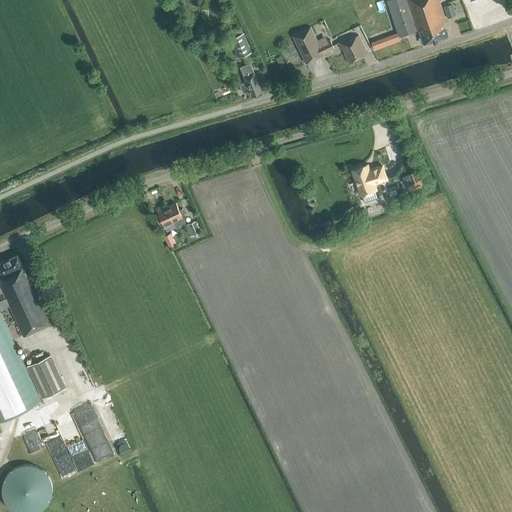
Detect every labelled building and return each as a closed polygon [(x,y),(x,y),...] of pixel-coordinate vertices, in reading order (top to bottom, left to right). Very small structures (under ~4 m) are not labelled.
[(446,21),(438,0),(387,0),(399,37),(419,30),(423,45),(448,36),(444,22),(446,21)] [(456,16),(453,4),(443,7),(447,19),(456,16)] [(325,36),(317,40),(311,27),(293,36),(307,64),(325,55),(325,54),(335,49),(331,40),(328,41),(325,36)] [(228,32),(238,57),(246,55),(249,63),(255,61),(243,33),(242,34),(239,28),(228,32)] [(368,54),(359,35),(353,38),(352,36),(339,43),(341,49),(343,48),(345,53),(344,54),(348,63),(368,54)] [(254,72),(251,63),(240,67),(244,76),(243,76),(246,83),(242,84),(241,87),(243,92),(245,93),(249,91),(251,96),(262,92),(254,72)] [(367,165),(352,171),(360,193),(361,193),(365,203),(378,199),(374,188),(375,188),(373,183),(387,178),(382,165),(369,170),(367,165)] [(421,188),(423,185),(420,178),(412,182),(406,183),(409,192),(421,188)] [(166,207),(176,227),(185,223),(183,217),(185,216),(182,209),(179,210),(176,203),(166,207)] [(167,231),(176,227),(166,207),(158,211),(167,231)] [(197,237),(196,234),(200,232),(195,221),(185,225),(190,237),(192,235),(194,238),(197,237)] [(170,247),(176,244),(171,233),(164,236),(170,247)] [(27,275),(18,255),(0,262),(0,272),(2,276),(0,276),(0,279),(2,285),(0,286),(6,298),(10,306),(24,336),(53,323),(30,273),(27,275)] [(0,310),(10,306),(6,298),(0,301),(0,419),(42,400),(0,310)] [(42,399),(67,387),(51,354),(27,365),(42,399)] [(68,441),(79,470),(96,464),(85,435),(68,441)] [(26,464),(18,466),(13,469),(8,473),(5,478),(3,486),(2,492),(4,500),(8,505),(12,509),(16,511),(38,511),(41,511),(46,506),(49,501),(51,497),(52,491),(52,486),(51,481),(49,477),(46,472),(42,469),(35,465),(26,464)]
